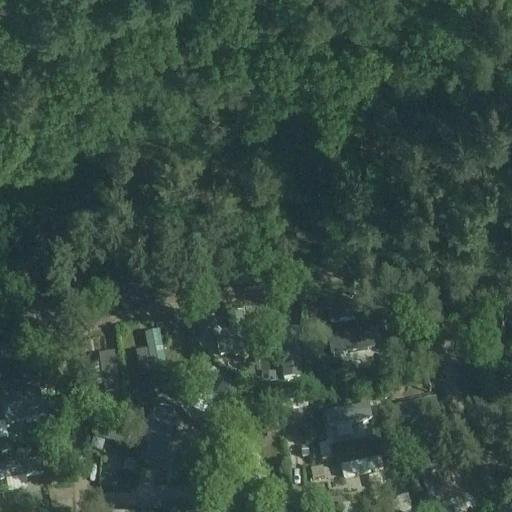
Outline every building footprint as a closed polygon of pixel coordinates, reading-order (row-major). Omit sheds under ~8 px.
[(331,326),(374,319),(371,305),(328,312),(331,326)] [(235,360),(248,358),(242,315),(229,317),(235,360)] [(329,339),(332,358),(381,350),(377,330),(329,339)] [(300,337),(286,337),(286,382),(301,382),(300,337)] [(150,357),(141,359),(146,380),(156,378),(150,357)] [(220,422),(241,391),(229,383),(208,414),(220,422)] [(0,397),(5,424),(8,425),(43,419),(38,390),(0,397)] [(308,408),(308,394),(267,392),(267,406),(308,408)] [(384,411),(387,428),(440,417),(436,400),(384,411)] [(369,406),(324,414),(326,427),(371,419),(369,406)] [(154,410),(147,460),(166,463),(174,413),(154,410)] [(94,439),(128,450),(133,436),(99,425),(94,439)] [(352,426),(336,431),(340,448),(357,443),(352,426)] [(223,466),(250,491),(258,482),(231,457),(223,466)] [(344,479),(383,471),(381,459),(342,467),(344,479)] [(425,502),(429,511),(443,511),(474,500),(468,486),(425,502)]
